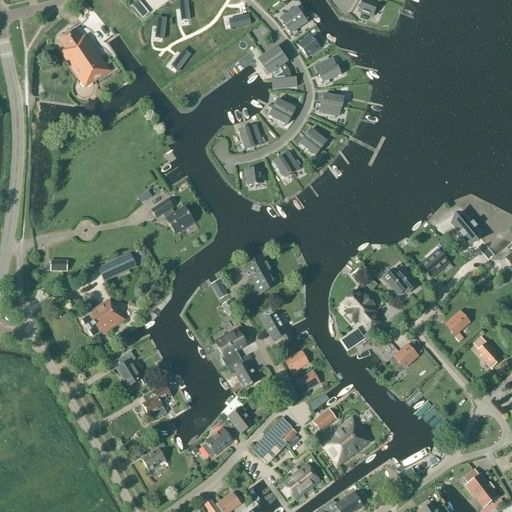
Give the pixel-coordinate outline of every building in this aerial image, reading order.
[(143,17),(150,11),(139,0),(137,0),(133,4),(143,17)] [(177,0),(180,20),(189,19),(186,0),(177,0)] [(368,0),(362,0),(358,12),(372,17),(377,3),(368,0)] [(85,16),(91,10),(84,1),(77,7),(85,16)] [(285,27),(301,16),(296,8),(285,16),(283,13),(279,16),(281,19),(279,20),(285,27)] [(228,19),(230,28),(250,24),(248,15),(228,19)] [(301,16),(285,27),(290,35),(291,34),(293,36),(297,33),(296,31),(306,23),(301,16)] [(154,38),(163,39),(166,19),(157,17),(154,38)] [(81,39),(75,30),(59,41),(65,50),(60,53),(84,89),(109,72),(86,36),(81,39)] [(319,48),(310,37),(298,46),(307,58),(319,48)] [(275,72),(277,71),(276,70),(287,63),(277,48),(260,59),(270,74),(275,71),(275,72)] [(171,66),(178,71),(190,55),(183,50),(171,66)] [(336,68),(332,60),(331,60),(329,58),(325,60),(326,62),(314,68),(318,76),(318,75),(336,68)] [(330,84),(328,81),(340,76),(337,68),(336,68),(318,75),(318,76),(322,84),(324,83),(325,86),(330,84)] [(271,79),(271,82),(272,83),(272,89),(296,87),(295,77),(271,79)] [(326,93),(325,96),(323,96),(322,104),(322,105),(340,108),(341,108),(343,99),(330,97),(331,94),(326,93)] [(290,104),(289,107),(277,101),(273,109),(291,118),(295,110),(293,109),(294,106),(290,104)] [(322,105),(322,104),(321,104),(319,113),(332,116),(331,119),(336,119),(337,116),(339,117),(340,108),(322,105)] [(291,118),(273,109),(269,117),(280,123),(279,125),(283,128),(285,125),(286,126),(291,118)] [(247,129),(253,148),(262,145),(262,144),(264,143),(263,138),(260,139),(255,126),(247,129)] [(241,150),(244,149),(245,151),(253,148),(247,129),(238,132),(243,144),(240,146),(241,150)] [(305,137),(320,150),(326,143),(316,135),(318,132),(314,129),(312,131),(310,130),(305,137)] [(320,150),(305,137),(299,144),(301,146),(299,148),(303,151),(305,149),(315,157),(320,150)] [(297,167),(300,165),(297,161),(294,163),(288,154),(281,158),(291,174),(291,175),(299,170),(297,167)] [(281,158),(280,157),(273,162),(274,164),(271,166),(274,170),(276,168),(283,179),(291,174),(281,158)] [(262,184),(260,169),(245,171),(247,186),(262,184)] [(174,214),(171,209),(172,208),(167,201),(151,211),(156,219),(164,214),(167,219),(165,220),(175,235),(194,223),(184,208),(174,214)] [(462,216),(449,227),(466,248),(480,236),(462,216)] [(448,263),(438,251),(431,257),(423,263),(418,268),(424,274),(426,272),(431,278),(448,263)] [(129,253),(107,263),(113,278),(136,268),(129,253)] [(275,287),(268,274),(271,273),(264,260),(245,271),(250,281),(253,279),(261,294),(275,287)] [(50,272),(66,272),(67,262),(51,261),(50,272)] [(393,270),(383,278),(398,296),(404,291),(407,295),(417,287),(404,271),(398,276),(393,270)] [(218,274),(211,278),(220,294),(227,290),(218,274)] [(373,290),(376,286),(369,279),(366,283),(373,290)] [(357,291),(344,303),(350,309),(345,313),(354,323),(358,319),(370,332),(380,323),(373,315),(376,312),(371,307),(374,305),(365,295),(363,298),(357,291)] [(114,308),(109,300),(90,313),(92,315),(82,321),(93,338),(103,331),(105,334),(125,321),(115,307),(114,308)] [(228,317),(236,312),(229,301),(222,306),(228,317)] [(445,327),(460,343),(464,340),(458,333),(469,323),(460,313),(449,323),(445,327)] [(286,333),(275,315),(262,322),(273,342),(280,338),(285,346),(294,342),(288,332),(286,333)] [(348,351),(365,339),(358,328),(340,340),(348,351)] [(226,368),(239,361),(240,360),(236,352),(245,346),(237,331),(215,344),(223,358),(221,359),(226,368)] [(383,359),(395,347),(384,335),(372,347),(383,359)] [(474,346),(478,351),(486,344),(482,340),(474,346)] [(478,351),(478,352),(484,359),(483,360),(488,367),(497,358),(492,353),(494,351),(487,343),(486,344),(478,351)] [(403,369),(417,357),(408,347),(394,359),(390,363),(399,373),(403,369)] [(292,376),(297,373),(298,373),(297,371),(309,364),(301,351),(284,361),(292,376)] [(128,388),(141,380),(130,363),(135,360),(130,353),(117,361),(121,367),(116,369),(128,388)] [(242,366),(239,361),(226,368),(229,374),(235,370),(245,388),(258,382),(247,363),(242,366)] [(303,396),(308,393),(309,393),(308,391),(320,385),(313,372),(295,381),(303,396)] [(165,414),(162,409),(162,408),(160,404),(171,398),(164,386),(152,392),(156,398),(142,406),(148,417),(153,414),(156,420),(165,414)] [(511,387),(506,392),(502,394),(503,394),(509,401),(511,398),(511,387)] [(225,424),(233,433),(238,430),(241,434),(252,426),(239,409),(228,417),(230,420),(225,424)] [(320,432),(336,420),(329,411),(313,423),(320,432)] [(337,467),(370,443),(352,418),(320,443),(337,467)] [(259,443),(251,451),(261,460),(281,439),(286,444),(296,434),(291,429),(282,419),(263,439),(259,443)] [(228,437),(233,433),(225,424),(220,428),(222,431),(206,443),(206,444),(201,448),(209,458),(214,454),(231,441),(228,437)] [(148,472),(165,462),(159,450),(164,447),(161,442),(149,448),(152,454),(141,460),(148,472)] [(293,500),(318,482),(307,467),(282,485),(293,500)] [(401,484),(415,476),(411,468),(397,476),(401,484)] [(478,478),(474,472),(464,479),(468,485),(466,487),(483,508),(497,497),(480,476),(478,478)] [(220,511),(231,511),(241,505),(232,493),(216,505),(217,507),(220,511)] [(326,507),(329,511),(355,511),(362,507),(353,495),(336,507),(333,502),(326,507)] [(435,511),(431,505),(427,500),(417,508),(419,511),(435,511)] [(217,511),(210,501),(203,505),(207,511),(217,511)]
